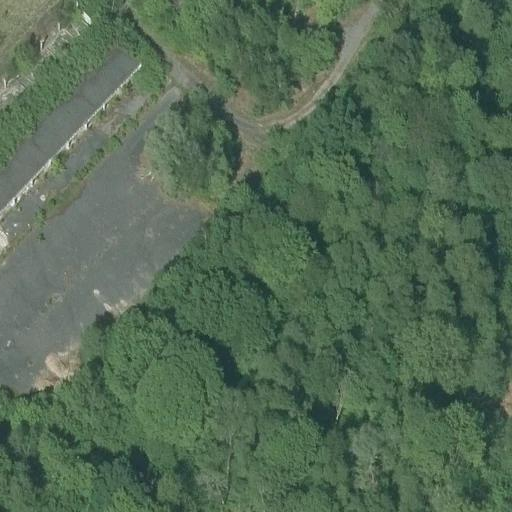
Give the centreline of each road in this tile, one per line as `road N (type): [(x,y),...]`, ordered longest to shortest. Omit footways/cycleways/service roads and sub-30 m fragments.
road 1 (track): [(115,0),(280,152)]
road 2 (track): [(422,0),(280,152)]
